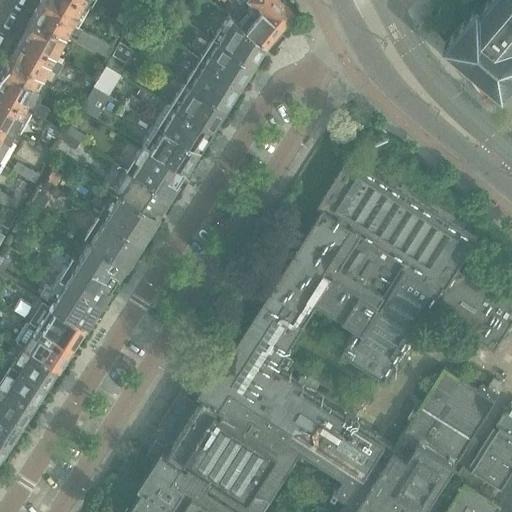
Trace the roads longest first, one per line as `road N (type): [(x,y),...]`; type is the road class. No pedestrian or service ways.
road 1 (residential): [(310,75),(273,96),(11,511)]
road 2 (residential): [(55,511),(308,108),(310,75)]
road 3 (residential): [(355,34),(393,89),(511,192)]
